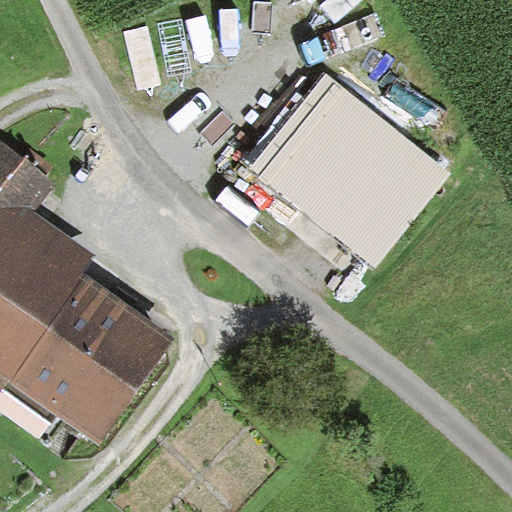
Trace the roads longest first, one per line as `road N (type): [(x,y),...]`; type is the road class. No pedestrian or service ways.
road 1 (unclassified): [(511,501),(121,144),(48,0)]
road 2 (track): [(53,511),(270,280)]
